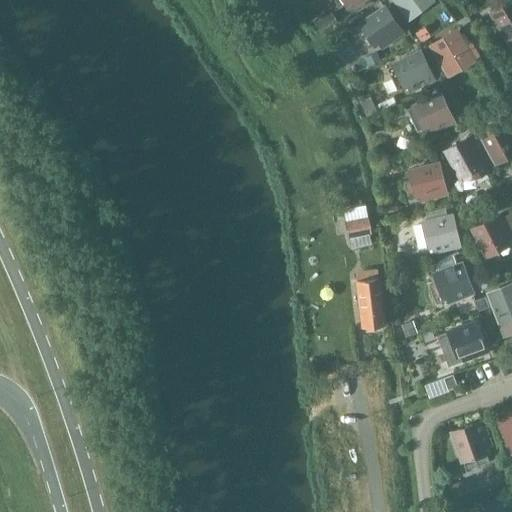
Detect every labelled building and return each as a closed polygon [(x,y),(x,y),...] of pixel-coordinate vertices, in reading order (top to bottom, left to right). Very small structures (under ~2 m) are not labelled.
[(395,0),(409,17),(431,1),(430,0),(395,0)] [(505,37),(511,32),(511,0),(491,13),(505,37)] [(373,46),(379,43),(382,46),(402,33),(384,7),(364,21),(359,25),(373,46)] [(448,75),(472,60),(455,31),(431,46),(448,75)] [(410,89),(432,78),(419,51),(397,62),(391,65),(392,68),(387,71),(395,88),(401,86),(402,89),(408,86),(410,89)] [(431,97),(417,104),(410,107),(411,109),(406,112),(415,130),(421,128),(422,131),(428,128),(430,131),(452,121),(441,97),(439,93),(431,97)] [(491,153),(511,141),(511,128),(506,117),(479,132),(491,153)] [(480,162),(467,137),(444,150),(458,175),(480,162)] [(421,199),(445,193),(437,164),(414,170),(421,199)] [(393,202),(385,204),(386,211),(395,209),(393,202)] [(508,230),(511,227),(511,224),(507,214),(501,217),(499,215),(473,228),(484,250),(511,236),(508,230)] [(434,251),(458,245),(451,216),(427,221),(434,251)] [(347,237),(369,232),(366,218),(344,222),(347,237)] [(448,301),(472,292),(461,263),(438,272),(448,301)] [(356,270),(357,281),(356,281),(361,326),(365,326),(365,330),(378,328),(377,324),(383,324),(378,278),(374,278),(373,268),(356,270)] [(500,326),(511,321),(511,283),(488,293),(500,326)] [(439,336),(449,364),(486,350),(475,322),(452,330),(453,331),(439,336)] [(421,383),(426,397),(447,390),(446,388),(454,385),(450,372),(421,383)] [(508,449),(511,447),(511,409),(496,415),(508,449)] [(460,455),(489,445),(481,422),(452,432),(460,455)]
